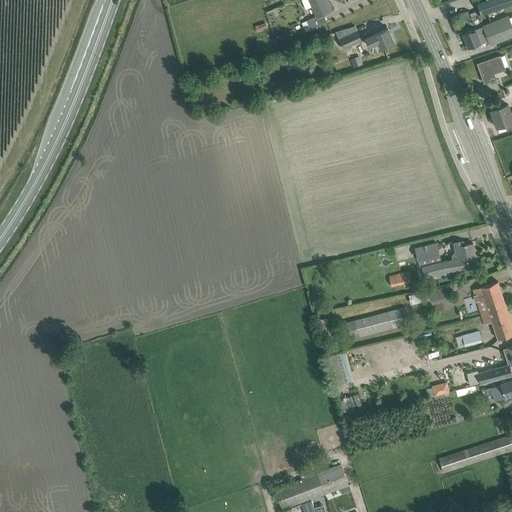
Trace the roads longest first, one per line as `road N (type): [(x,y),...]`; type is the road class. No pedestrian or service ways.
road 1 (secondary): [(0,239),(59,136),(112,0)]
road 2 (tertiary): [(511,234),(414,0)]
